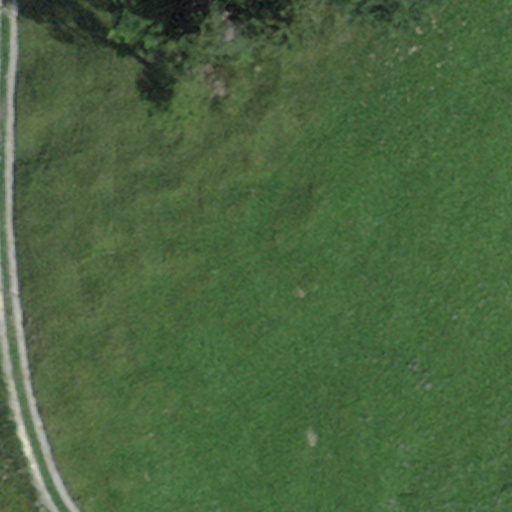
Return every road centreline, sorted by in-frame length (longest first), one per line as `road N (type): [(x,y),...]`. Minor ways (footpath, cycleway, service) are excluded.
road 1 (track): [(0,184),(14,374),(36,463),(67,511)]
road 2 (track): [(6,0),(0,123)]
